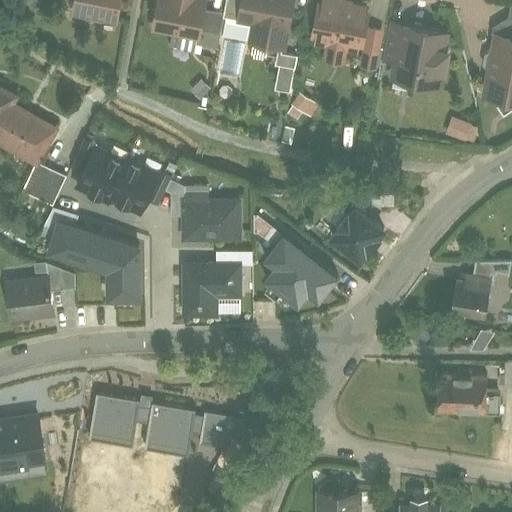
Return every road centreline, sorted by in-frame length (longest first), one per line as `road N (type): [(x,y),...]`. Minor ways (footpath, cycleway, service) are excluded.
road 1 (residential): [(0,371),(49,356),(163,342),(350,344)]
road 2 (residential): [(511,167),(451,217),(350,344)]
road 3 (residential): [(300,434),(511,477)]
